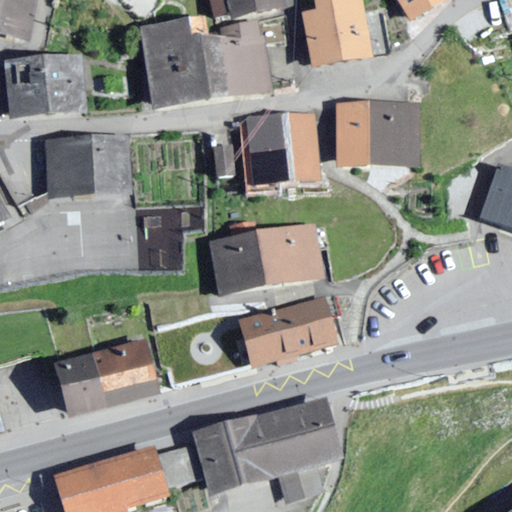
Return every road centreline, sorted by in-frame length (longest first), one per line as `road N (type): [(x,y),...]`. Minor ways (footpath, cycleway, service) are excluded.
road 1 (secondary): [(0,468),(329,377),(511,339)]
road 2 (residential): [(0,128),(99,127),(323,99),(380,82),(435,19),(482,0)]
road 3 (track): [(286,0),(298,75),(323,99),(333,174),(379,197),(404,230),(401,250),(361,291),(352,317),(357,370)]
